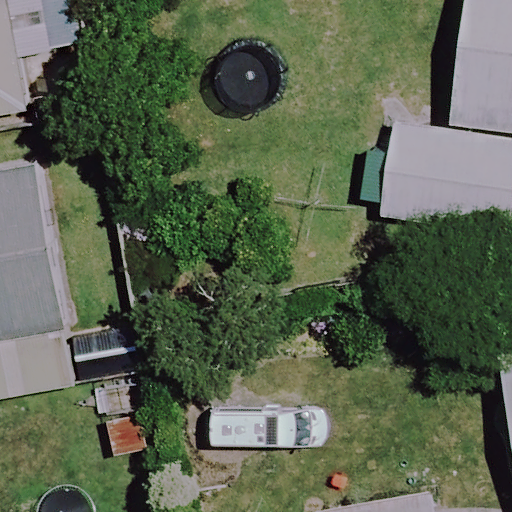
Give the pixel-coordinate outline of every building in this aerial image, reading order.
[(79,0),(0,0),(0,110),(22,107),(15,67),(89,54),(79,0)] [(511,0),(466,0),(453,129),(358,118),(348,213),(511,230),(511,0)] [(0,336),(56,328),(31,170),(0,174),(0,336)] [(511,365),(503,367),(511,421),(511,365)] [(274,481),(251,376),(167,395),(190,500),(274,481)] [(430,511),(426,488),(315,510),(315,511),(430,511)]
